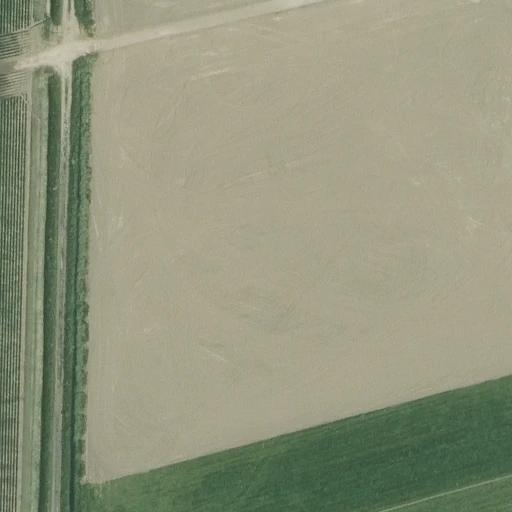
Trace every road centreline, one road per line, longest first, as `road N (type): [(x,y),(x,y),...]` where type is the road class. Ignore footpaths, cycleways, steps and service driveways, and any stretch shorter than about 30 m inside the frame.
road 1 (track): [(55,511),(68,0)]
road 2 (track): [(0,69),(306,0)]
